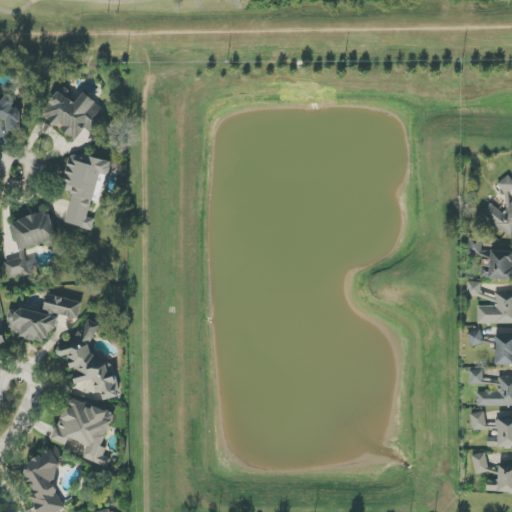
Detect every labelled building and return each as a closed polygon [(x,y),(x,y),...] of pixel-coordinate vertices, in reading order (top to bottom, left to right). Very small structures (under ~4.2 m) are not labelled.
[(108,116),(86,92),(75,102),(63,88),(48,101),(50,104),(43,110),(62,132),(64,131),(73,141),(87,129),(90,133),(108,116)] [(0,137),(5,137),(4,132),(22,131),(20,109),(14,109),(13,97),(0,97),(0,137)] [(112,162),(71,153),(62,190),(73,192),(66,224),(92,230),(95,219),(90,218),(100,174),(108,176),(112,162)] [(497,184),(505,195),(511,189),(511,179),(509,175),(497,184)] [(481,215),(511,237),(511,201),(506,198),(500,207),(492,201),(481,215)] [(49,211),(11,222),(20,251),(47,243),(48,247),(58,244),(49,211)] [(468,255),(483,256),(484,237),(469,236),(468,255)] [(37,260),(27,262),(23,251),(19,252),(21,258),(4,263),(9,279),(40,270),(37,260)] [(511,279),(511,251),(491,251),(491,266),(481,266),(481,279),(511,279)] [(467,297),(481,297),(481,283),(468,282),(467,297)] [(478,324),(511,323),(511,292),(495,293),(495,306),(478,307),(478,324)] [(82,302),(47,295),(43,314),(16,308),(11,335),(46,342),(49,329),(56,331),(59,315),(79,319),(82,302)] [(75,385),(93,380),(96,392),(102,395),(103,401),(121,396),(113,366),(94,357),(91,345),(100,325),(86,319),(77,340),(62,343),(58,352),(59,358),(68,356),(75,385)] [(467,334),(472,347),(485,342),(480,329),(467,334)] [(496,365),(511,365),(511,335),(495,336),(496,365)] [(511,406),(511,375),(499,376),(499,381),(484,381),(484,370),(470,370),(470,385),(499,385),(499,392),(477,392),(477,406),(511,406)] [(53,440),(66,446),(70,438),(88,446),(83,459),(108,468),(111,459),(104,456),(107,448),(102,447),(115,415),(70,397),(53,440)] [(472,414),(473,431),(487,430),(485,412),(472,414)] [(488,448),(511,447),(511,419),(498,420),(498,436),(488,437),(488,448)] [(59,511),(68,508),(49,470),(65,462),(57,447),(21,466),(35,495),(30,497),(37,511),(59,511)] [(489,472),(487,453),(473,454),(474,473),(489,472)] [(498,490),(511,490),(511,466),(499,466),(498,490)]
